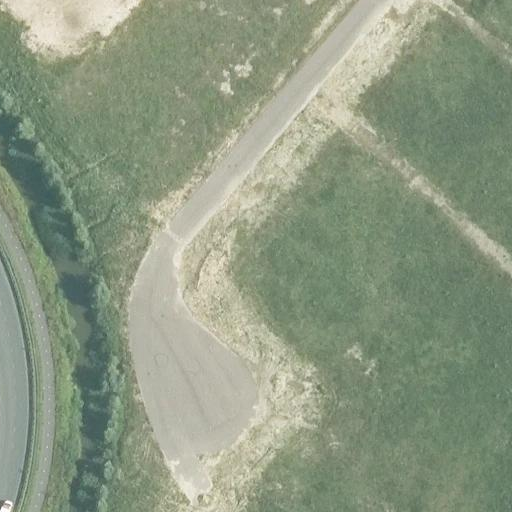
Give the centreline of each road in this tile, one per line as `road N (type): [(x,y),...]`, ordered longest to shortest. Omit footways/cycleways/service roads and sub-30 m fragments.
road 1 (unclassified): [(376,0),(165,257),(156,294),(158,350),(178,454),(201,491)]
road 2 (secondary): [(0,508),(15,421),(0,304)]
